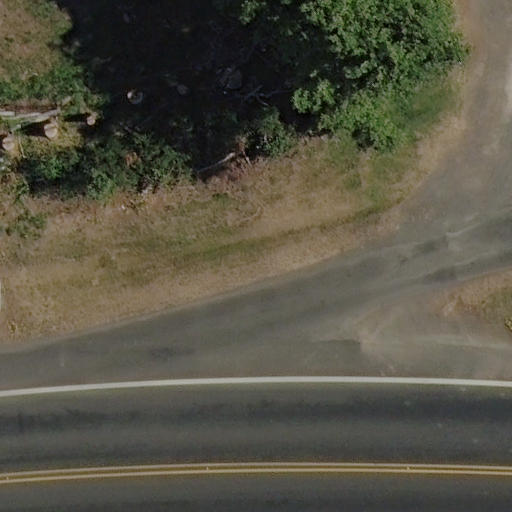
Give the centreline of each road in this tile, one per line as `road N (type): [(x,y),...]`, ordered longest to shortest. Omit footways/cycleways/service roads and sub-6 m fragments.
road 1 (unclassified): [(34,481),(369,273),(511,237)]
road 2 (primary): [(34,481),(238,470),(511,474)]
